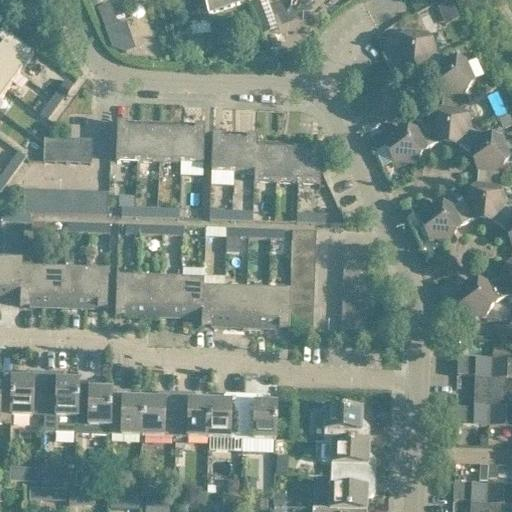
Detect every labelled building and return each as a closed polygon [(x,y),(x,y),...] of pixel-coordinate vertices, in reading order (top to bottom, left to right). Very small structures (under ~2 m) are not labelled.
[(202,0),(209,17),(259,0),(202,0)] [(110,7),(98,11),(101,21),(113,16),(110,7)] [(117,28),(105,32),(112,51),(128,56),(136,53),(126,25),(117,28)] [(382,57),(390,75),(403,69),(423,71),(435,79),(446,62),(434,54),(426,36),(406,35),(395,51),(382,57)] [(3,36),(0,40),(0,60),(20,76),(33,58),(3,36)] [(20,76),(0,60),(0,88),(7,93),(20,76)] [(466,64),(446,62),(435,79),(443,97),(441,111),(461,113),(462,99),(474,83),(466,64)] [(66,83),(57,94),(65,100),(73,88),(66,83)] [(56,112),(65,100),(57,94),(49,106),(56,112)] [(492,95),(484,99),(488,108),(497,104),(492,95)] [(47,123),(56,112),(49,106),(40,118),(47,123)] [(470,131),(461,113),(441,111),(430,127),(438,145),(458,147),(470,156),(481,139),(470,131)] [(137,165),(139,128),(117,127),(116,164),(137,165)] [(438,145),(430,127),(417,133),(397,132),(386,148),(394,166),(414,168),(425,151),(438,145)] [(159,165),(161,128),(139,128),(137,165),(159,165)] [(181,166),(183,129),(161,128),(159,165),(181,166)] [(203,167),(204,130),(183,129),(181,166),(203,167)] [(233,176),(234,139),(212,138),(211,175),(233,176)] [(256,148),(257,140),(234,139),(233,176),(254,177),(255,177),(256,148)] [(501,141),(481,139),(470,156),(478,174),(477,188),(496,190),(498,176),(509,159),(501,141)] [(56,166),(56,142),(44,142),(44,166),(56,166)] [(67,167),(68,143),(56,142),(56,166),(67,167)] [(79,167),(80,143),(68,143),(67,167),(79,167)] [(92,143),(80,143),(79,167),(91,167),(92,143)] [(276,185),(278,148),(256,148),(255,177),(254,177),(254,185),(276,185)] [(298,186),(299,149),(278,148),(276,185),(298,186)] [(321,150),(299,149),(298,186),(320,187),(321,150)] [(17,173),(26,161),(18,155),(10,167),(17,173)] [(383,162),(373,166),(380,181),(389,177),(383,162)] [(9,184),(17,173),(10,167),(1,179),(9,184)] [(0,195),(9,184),(1,179),(0,180),(0,195)] [(511,212),(505,208),(496,190),(477,188),(465,204),(474,222),(493,224),(505,232),(511,221),(511,212)] [(35,217),(36,193),(24,193),(23,217),(30,217),(35,217)] [(47,218),(48,194),(36,193),(35,217),(47,218)] [(59,218),(60,194),(48,194),(47,218),(59,218)] [(71,219),(72,195),(60,194),(59,218),(71,219)] [(83,219),(84,195),(72,195),(71,219),(83,219)] [(95,220),(96,196),(84,195),(83,219),(95,220)] [(107,220),(108,196),(96,196),(95,220),(107,220)] [(240,203),(240,214),(252,215),(252,204),(240,203)] [(474,222),(465,204),(452,210),(432,208),(421,224),(429,242),(449,244),(461,228),(474,222)] [(135,221),(136,212),(121,212),(121,220),(135,221)] [(150,221),(150,212),(136,212),(135,221),(150,221)] [(164,222),(165,213),(150,212),(150,221),(164,222)] [(179,213),(165,213),(164,222),(179,222),(179,213)] [(224,224),(224,215),(210,214),(209,223),(224,224)] [(238,224),(238,215),(224,215),(224,224),(238,224)] [(253,216),(238,215),(238,224),(253,225),(253,216)] [(16,226),(16,217),(1,216),(1,224),(1,225),(16,226)] [(30,217),(23,217),(16,217),(16,226),(30,226),(30,217)] [(311,227),(311,218),(297,217),(296,226),(311,227)] [(326,218),(311,218),(311,227),(325,227),(326,218)] [(81,236),(81,227),(67,227),(66,236),(81,236)] [(95,237),(96,228),(81,227),(81,236),(95,237)] [(110,228),(96,228),(95,237),(110,237),(110,228)] [(140,238),(140,229),(125,229),(125,238),(140,238)] [(154,239),(154,230),(140,229),(140,238),(154,239)] [(169,239),(169,230),(154,230),(154,239),(169,239)] [(183,240),(183,230),(169,230),(169,239),(183,240)] [(226,241),(226,232),(205,231),(205,240),(226,241)] [(241,241),(241,232),(226,232),(226,241),(241,241)] [(255,242),(255,233),(241,232),(241,241),(255,242)] [(270,242),(270,233),(255,233),(255,242),(270,242)] [(284,243),(284,234),(270,233),(270,242),(284,243)] [(316,235),(292,234),(292,246),(316,247),(316,235)] [(201,241),(200,253),(283,255),(283,244),(201,241)] [(315,259),(316,247),(292,246),(291,258),(315,259)] [(367,262),(368,251),(368,250),(344,249),(343,261),(367,262)] [(315,271),(315,259),(291,258),(291,270),(315,271)] [(367,274),(367,262),(343,261),(343,273),(367,274)] [(21,272),(22,272),(22,264),(0,263),(0,300),(20,301),(21,272)] [(511,264),(500,280),(508,299),(511,299),(511,264)] [(315,283),(315,271),(291,270),(290,282),(315,283)] [(43,273),(22,272),(21,272),(20,301),(19,309),(42,310),(43,273)] [(64,310),(65,274),(43,273),(42,310),(64,310)] [(367,286),(367,274),(343,273),(342,285),(367,286)] [(85,311),(87,274),(65,274),(64,310),(85,311)] [(107,312),(108,275),(87,274),(85,311),(107,312)] [(459,279),(454,285),(462,291),(466,285),(459,279)] [(508,299),(500,280),(487,286),(467,284),(456,301),(464,319),(484,321),(496,304),(508,299)] [(137,319),(138,282),(116,281),(115,318),(137,319)] [(159,320),(160,283),(138,282),(137,319),(159,320)] [(314,295),(315,283),(290,282),(290,294),(314,295)] [(180,320),(181,283),(160,283),(159,320),(180,320)] [(203,292),(204,292),(204,284),(181,283),(180,320),(201,321),(202,321),(203,292)] [(366,298),(367,286),(342,285),(342,297),(366,298)] [(224,330),(225,293),(204,292),(203,292),(202,321),(201,321),(201,329),(224,330)] [(245,330),(246,294),(225,293),(224,330),(245,330)] [(267,331),(268,294),(246,294),(245,330),(267,331)] [(289,319),(290,307),(290,295),(268,294),(267,331),(289,332),(289,331),(289,319)] [(314,307),(314,295),(290,294),(290,295),(290,307),(314,307)] [(366,310),(366,298),(342,297),(342,309),(366,310)] [(313,319),(314,307),(290,307),(289,319),(313,319)] [(365,322),(366,310),(342,309),(341,321),(365,322)] [(313,332),(313,319),(289,319),(289,331),(313,332)] [(365,334),(365,322),(341,321),(341,333),(365,334)] [(490,396),(491,362),(457,361),(457,379),(475,379),(474,395),(490,396)] [(511,380),(511,363),(491,362),(490,396),(506,397),(507,381),(511,380)] [(44,401),(45,376),(29,375),(25,378),(25,383),(12,382),(11,419),(12,419),(32,420),(32,418),(43,418),(44,401)] [(77,421),(78,385),(64,384),(65,379),(62,376),(45,376),(44,401),(43,418),(43,435),(76,437),(76,429),(76,421),(77,421)] [(11,419),(12,382),(0,381),(0,426),(11,427),(12,419),(11,419)] [(110,430),(111,394),(97,393),(97,389),(94,385),(78,385),(77,421),(76,421),(76,429),(109,430),(110,430)] [(143,439),(144,403),(130,403),(131,398),(127,394),(111,394),(110,430),(109,430),(109,438),(143,439)] [(176,440),(177,396),(160,395),(157,399),(157,403),(144,403),(143,439),(176,440)] [(489,430),(490,396),(474,395),(473,412),(456,411),(455,429),(489,430)] [(208,442),(210,405),(196,405),(197,400),(193,397),(177,396),(176,440),(208,442)] [(511,410),(506,411),(506,397),(490,396),(489,430),(511,430),(511,410)] [(241,443),(243,398),(226,398),(223,401),(223,406),(210,405),(208,442),(241,443)] [(260,399),(243,398),(241,443),(275,444),(276,407),(262,407),(263,402),(260,399)] [(325,412),(324,445),(368,447),(369,431),(366,427),(361,427),(361,413),(325,412)] [(480,440),(480,450),(488,450),(489,440),(480,440)] [(368,461),(368,447),(324,445),(324,446),(316,446),(316,455),(317,460),(319,463),(323,466),(331,466),(331,479),(375,480),(376,464),(373,461),(368,461)] [(276,460),(275,476),(287,477),(288,461),(276,460)] [(31,476),(31,487),(39,487),(39,476),(31,476)] [(43,476),(42,490),(74,491),(75,477),(43,476)] [(76,476),(76,488),(88,489),(88,477),(76,476)] [(375,497),(375,480),(331,479),(330,511),(329,511),(365,511),(366,500),(371,500),(375,497)] [(23,481),(12,481),(12,489),(23,489),(23,481)] [(128,481),(128,493),(140,493),(141,481),(128,481)] [(228,484),(228,495),(239,496),(239,485),(228,484)] [(243,485),(243,496),(255,496),(255,485),(243,485)] [(486,511),(487,488),(453,487),(453,505),(470,505),(470,511),(486,511)] [(319,488),(306,488),(306,505),(320,505),(319,488)] [(511,488),(487,488),(486,511),(502,511),(502,508),(511,508),(511,488)] [(29,492),(29,504),(39,504),(45,499),(45,493),(29,492)] [(83,493),(83,509),(95,510),(95,494),(83,493)] [(111,494),(109,511),(127,511),(128,495),(111,494)] [(223,497),(223,509),(240,509),(240,497),(223,497)] [(192,498),(191,511),(205,511),(206,498),(192,498)] [(274,498),(274,510),(284,510),(284,498),(274,498)] [(160,503),(159,511),(169,511),(170,503),(160,503)] [(267,511),(268,503),(253,503),(253,511),(267,511)]
